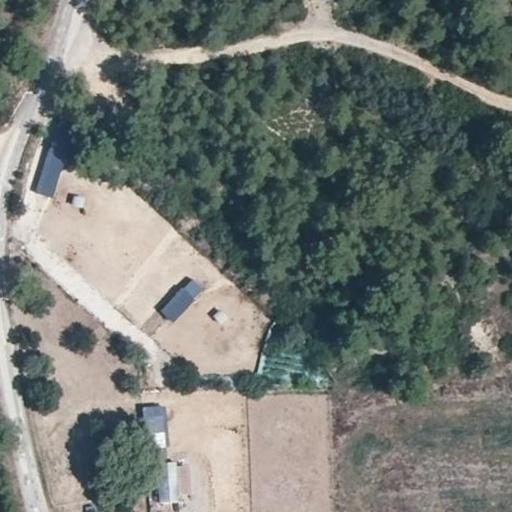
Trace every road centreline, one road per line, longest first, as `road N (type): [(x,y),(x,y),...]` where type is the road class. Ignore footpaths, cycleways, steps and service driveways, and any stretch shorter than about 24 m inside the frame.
road 1 (unclassified): [(39,511),(9,422),(0,320)]
road 2 (unclassified): [(0,179),(73,0)]
